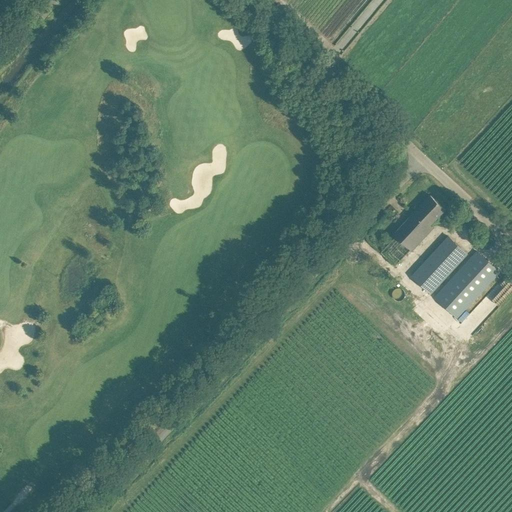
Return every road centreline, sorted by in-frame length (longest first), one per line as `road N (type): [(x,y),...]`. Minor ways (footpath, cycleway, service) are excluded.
road 1 (unclassified): [(100,511),(428,158)]
road 2 (unclassified): [(428,158),(254,0)]
